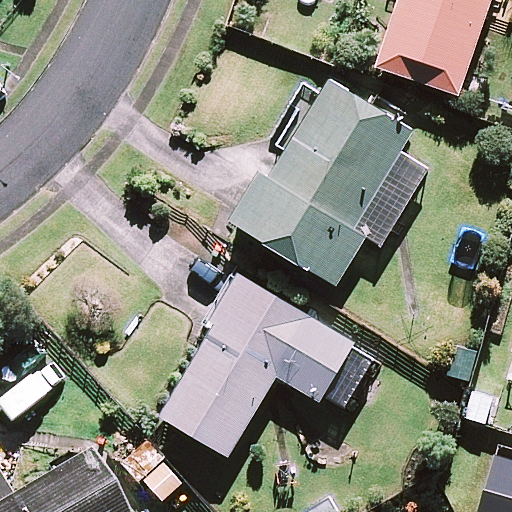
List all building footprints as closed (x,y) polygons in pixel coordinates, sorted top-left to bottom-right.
[(475,42),(505,53),(511,36),(481,25),(488,4),(505,10),(508,0),(399,0),(378,62),(458,90),(475,42)] [(410,124),(332,74),(276,161),(270,157),(240,203),(342,269),(369,228),(384,238),(430,167),(396,144),(410,124)] [(381,343),(246,267),(165,409),(233,448),(280,365),(347,403),(381,343)] [(12,492),(0,471),(0,511),(133,511),(136,510),(97,442),(12,492)] [(491,511),(492,503),(466,503),(465,511),(491,511)]
